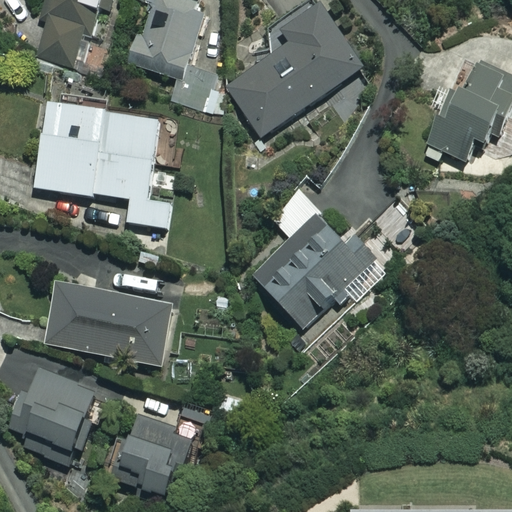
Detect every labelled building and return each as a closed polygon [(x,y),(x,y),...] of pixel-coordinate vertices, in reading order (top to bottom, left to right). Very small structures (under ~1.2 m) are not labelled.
[(115,0),(45,0),(40,19),(50,21),(39,60),(78,71),(87,37),(104,42),(115,0)] [(215,0),(149,0),(132,68),(180,81),(174,104),(215,114),(222,89),(204,46),(215,0)] [(365,70),(320,6),(282,32),(292,47),(229,91),(263,141),(365,70)] [(511,109),(511,80),(485,63),(430,144),(464,166),(477,147),(484,151),(511,109)] [(163,125),(51,106),(36,191),(94,201),(95,197),(133,203),(129,225),(176,233),(180,209),(150,204),(163,125)] [(349,248),(301,195),(273,221),(293,243),(255,278),(304,331),(378,263),(357,241),(349,248)] [(96,279),(61,272),(46,346),(161,370),(174,311),(93,294),(96,279)] [(101,401),(41,374),(15,433),(33,441),(29,451),(71,470),(101,401)] [(199,438),(140,419),(119,484),(179,503),(199,438)]
